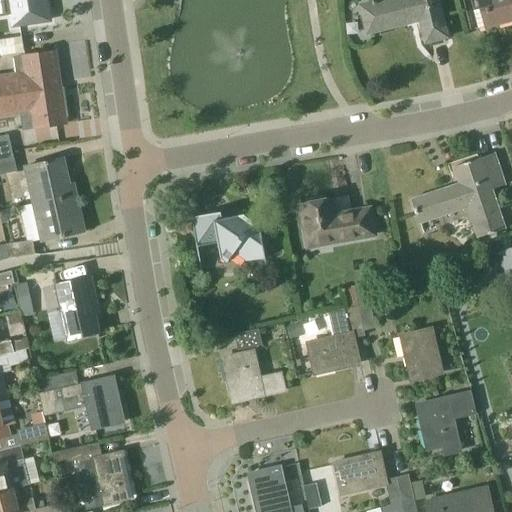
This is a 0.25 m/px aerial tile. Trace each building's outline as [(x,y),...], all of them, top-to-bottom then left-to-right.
[(0,0),(0,16),(11,14),(13,26),(49,21),(47,8),(48,8),(46,0),(0,0)] [(447,37),(442,17),(437,0),(373,0),(359,3),(367,33),(420,20),(425,42),(447,37)] [(511,0),(478,0),(486,27),(511,19),(511,0)] [(21,37),(0,40),(0,55),(24,52),(21,37)] [(0,97),(60,88),(54,51),(13,57),(15,70),(16,69),(17,71),(0,74),(0,97)] [(32,129),(65,124),(60,88),(0,97),(0,118),(30,114),(32,129)] [(12,151),(9,135),(0,136),(0,160),(13,158),(12,151)] [(0,160),(0,174),(7,173),(7,177),(16,175),(15,171),(16,171),(12,151),(13,158),(0,160)] [(504,185),(500,172),(494,153),(454,167),(460,184),(411,200),(414,209),(413,209),(415,214),(416,214),(420,224),(466,208),(477,238),(507,228),(493,189),(504,185)] [(72,201),(72,199),(63,158),(24,167),(32,205),(60,198),(62,203),(72,201)] [(40,241),(84,232),(76,198),(72,199),(72,201),(62,203),(60,198),(32,205),(40,241)] [(347,215),(336,217),(333,198),(300,204),(308,249),(379,236),(373,208),(346,213),(347,215)] [(2,212),(0,212),(0,214),(3,223),(8,221),(11,215),(10,210),(2,212)] [(265,258),(258,221),(249,213),(222,219),(221,212),(191,217),(196,246),(217,243),(220,259),(222,259),(226,262),(234,252),(245,261),(265,258)] [(9,258),(35,254),(33,240),(7,244),(9,258)] [(0,245),(0,260),(9,258),(6,244),(0,245)] [(511,248),(501,252),(511,288),(511,248)] [(0,286),(14,283),(11,271),(0,273),(0,286)] [(93,307),(97,306),(90,278),(56,285),(67,339),(98,332),(93,307)] [(19,303),(31,301),(27,283),(15,285),(19,303)] [(349,308),(357,305),(368,303),(363,284),(344,289),(349,308)] [(376,328),(371,308),(369,303),(368,303),(357,305),(363,331),(376,328)] [(356,353),(352,334),(363,331),(357,305),(349,308),(328,313),(333,335),(307,341),(315,373),(349,365),(346,354),(355,352),(355,353),(356,353)] [(289,338),(301,336),(298,323),(286,325),(289,338)] [(239,350),(262,345),(259,328),(235,334),(239,350)] [(422,377),(444,372),(434,328),(401,336),(409,370),(421,368),(423,376),(422,377)] [(0,355),(7,354),(27,348),(25,340),(12,343),(11,340),(0,343),(0,355)] [(284,390),(280,372),(262,376),(256,350),(223,358),(233,402),(284,390)] [(0,397),(8,396),(3,372),(5,372),(4,370),(11,368),(7,354),(0,355),(0,397)] [(102,380),(79,386),(76,371),(35,380),(46,423),(44,423),(48,438),(49,438),(47,430),(60,427),(57,413),(86,407),(91,429),(123,422),(115,387),(103,390),(101,381),(103,381),(102,380)] [(427,449),(443,446),(445,456),(463,452),(455,419),(477,414),(472,393),(417,405),(427,449)] [(4,426),(0,409),(0,439),(12,437),(9,425),(4,426)] [(21,444),(48,438),(44,423),(18,430),(21,444)] [(123,452),(102,456),(99,443),(52,453),(55,465),(77,460),(77,464),(91,461),(101,504),(132,497),(125,470),(127,469),(123,452)] [(473,456),(475,465),(485,463),(483,454),(473,456)] [(396,477),(385,480),(381,464),(380,464),(381,465),(372,467),(369,455),(335,463),(342,496),(386,485),(391,505),(402,502),(396,477)] [(0,492),(21,487),(21,486),(30,484),(24,459),(8,463),(8,461),(0,463),(0,492)] [(289,508),(284,487),(279,467),(260,472),(260,473),(261,472),(263,481),(251,484),(257,511),(303,511),(302,505),(289,508)] [(414,500),(413,494),(408,475),(396,477),(402,502),(414,500)] [(426,500),(428,511),(491,511),(486,486),(426,500)] [(64,511),(62,502),(36,509),(33,498),(25,500),(21,487),(0,492),(0,511),(64,511)] [(416,511),(415,504),(414,500),(402,502),(404,511),(416,511)] [(404,511),(402,502),(391,505),(381,507),(381,508),(367,511),(366,511),(404,511)]
